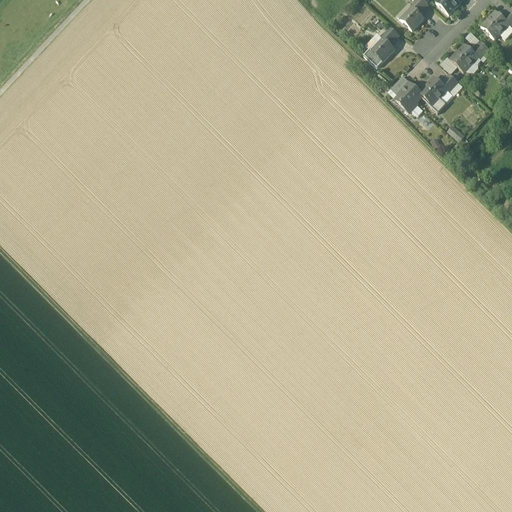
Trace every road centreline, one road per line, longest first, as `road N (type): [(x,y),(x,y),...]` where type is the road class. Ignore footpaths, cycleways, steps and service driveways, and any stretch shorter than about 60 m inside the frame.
road 1 (track): [(263,511),(0,248)]
road 2 (track): [(0,107),(101,0)]
